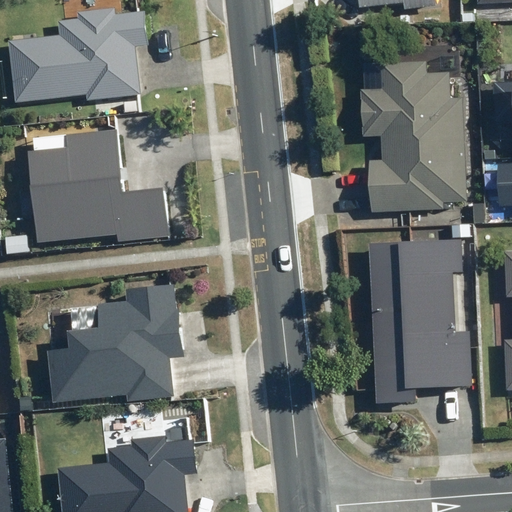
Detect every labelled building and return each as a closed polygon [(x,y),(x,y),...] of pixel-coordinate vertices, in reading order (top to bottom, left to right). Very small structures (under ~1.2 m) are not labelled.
[(364,0),(366,11),(412,4),(413,7),(439,3),(438,0),(364,0)] [(61,38),(10,45),(19,106),(89,96),(94,103),(144,95),(138,54),(154,52),(148,8),(123,12),(122,3),(78,9),(80,21),(59,24),(61,38)] [(387,136),(388,162),(377,162),(378,211),(450,209),(449,202),(473,201),(469,97),(457,98),(456,72),(432,73),(432,61),(388,63),(389,90),(368,90),(370,136),(387,136)] [(511,85),(498,86),(498,126),(511,125),(511,169),(505,169),(506,208),(511,207),(511,85)] [(75,150),(36,153),(43,242),(173,231),(170,191),(137,194),(132,135),(70,140),(75,150)] [(36,239),(10,240),(11,258),(37,257),(36,239)] [(462,271),(461,239),(367,243),(374,405),(417,403),(416,388),(472,386),(470,332),(454,332),(452,271),(462,271)] [(76,356),(55,358),(58,403),(134,397),(134,403),(181,399),(178,365),(193,363),(189,308),(181,309),(179,287),(127,292),(128,304),(100,306),(103,339),(75,341),(76,356)] [(114,464),(59,470),(63,511),(191,511),(186,478),(201,475),(197,445),(174,449),(172,437),(134,443),(139,452),(113,455),(114,464)] [(0,511),(13,511),(6,438),(0,438),(0,511)]
